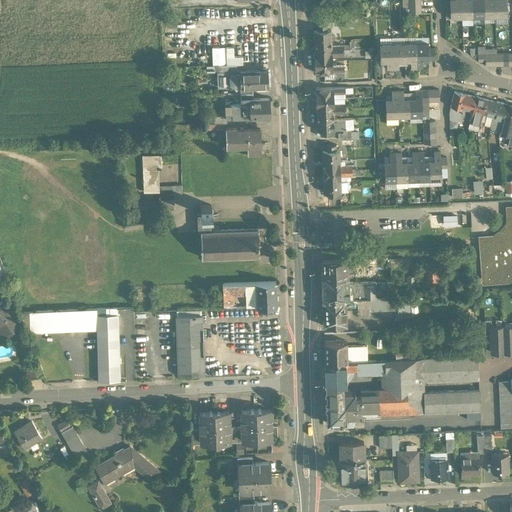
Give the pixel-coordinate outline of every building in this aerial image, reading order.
[(460,0),(449,0),(450,19),(461,19),(460,0)] [(460,0),(461,19),(473,18),(472,0),(460,0)] [(472,0),(473,18),(484,18),(483,0),(472,0)] [(483,0),(484,18),(495,18),(494,0),(483,0)] [(494,0),(495,18),(506,17),(505,0),(494,0)] [(346,20),(333,20),(333,26),(339,26),(346,28),(346,20)] [(317,31),(313,31),(314,42),(330,41),(330,30),(327,31),(317,31)] [(330,41),(314,42),(314,52),(331,51),(331,46),(330,41)] [(428,43),(415,44),(416,70),(422,69),(422,61),(428,61),(428,49),(428,43)] [(379,45),(380,63),(386,63),(386,71),(392,70),(391,44),(379,45)] [(403,44),(391,44),(392,70),(398,70),(398,62),(404,62),(403,44)] [(415,44),(403,44),(404,62),(410,62),(410,70),(416,70),(415,44)] [(233,48),(226,49),(227,65),(242,64),(242,58),(234,58),(233,48)] [(331,51),(314,52),(314,62),(331,62),(331,57),(331,51)] [(331,62),(314,62),(315,73),(332,72),(331,67),(331,62)] [(258,70),(239,71),(239,74),(240,88),(252,88),(267,88),(267,87),(268,87),(267,70),(259,70),(258,70)] [(239,74),(227,74),(228,89),(240,88),(239,74)] [(332,89),(315,89),(316,100),(332,99),(332,94),(332,89)] [(421,91),(414,91),(415,99),(409,99),(410,117),(422,117),(421,103),(421,91)] [(397,92),(391,92),(391,100),(385,100),(385,118),(398,118),(397,92)] [(409,99),(403,100),(403,92),(397,92),(398,118),(410,117),(409,99)] [(465,95),(454,93),(450,107),(457,109),(461,110),(465,95)] [(475,98),(465,95),(461,110),(466,111),(472,112),(475,98)] [(485,100),(475,98),(472,112),(481,115),(482,115),(485,100)] [(253,99),(240,100),(241,105),(241,118),(269,117),(269,99),(253,99)] [(332,99),(316,100),(316,110),(333,110),(333,105),(333,102),(332,99)] [(496,103),(485,100),(482,115),(487,116),(492,117),(496,103)] [(241,105),(231,105),(231,102),(225,103),(226,117),(226,118),(241,118),(241,105)] [(506,105),(496,103),(492,117),(498,119),(502,120),(506,105)] [(511,106),(506,105),(502,120),(503,120),(511,122),(511,106)] [(450,107),(449,114),(449,120),(458,123),(459,121),(460,117),(455,116),(457,109),(450,107)] [(333,110),(316,110),(316,120),(333,120),(333,115),(333,110)] [(481,115),(472,113),(469,122),(479,125),(481,115)] [(492,117),(487,116),(485,123),(480,122),(479,126),(489,128),(492,117)] [(316,120),(317,131),(320,131),(334,131),(333,120),(316,120)] [(345,120),(333,120),(334,131),(342,130),(345,130),(345,120)] [(511,128),(511,122),(503,120),(500,133),(510,135),(511,133),(511,128)] [(260,130),(236,130),(236,128),(225,129),(226,147),(247,147),(247,155),(257,155),(261,154),(260,130)] [(345,130),(342,130),(342,134),(338,134),(338,140),(350,140),(350,130),(345,130)] [(325,151),(322,151),(322,162),(339,161),(339,151),(335,151),(325,151)] [(440,152),(433,152),(434,161),(429,161),(429,181),(441,180),(441,170),(440,158),(440,152)] [(417,153),(411,153),(412,162),(406,162),(407,182),(418,181),(417,153)] [(429,161),(424,162),(423,153),(417,153),(418,181),(429,181),(429,161)] [(395,154),(389,154),(389,163),(384,163),(384,182),(396,182),(395,154)] [(406,162),(401,163),(401,154),(395,154),(396,182),(407,182),(406,162)] [(160,155),(142,155),(143,179),(142,179),(142,181),(143,181),(143,192),(154,192),(154,170),(161,169),(160,155)] [(339,161),(322,162),(323,172),(340,171),(339,167),(339,161)] [(340,171),(323,172),(323,182),(340,182),(340,177),(340,171)] [(473,193),(482,193),(481,180),(472,180),(473,193)] [(340,182),(323,182),(324,193),(327,193),(340,193),(340,192),(340,182)] [(492,187),(493,197),(501,197),(500,186),(492,187)] [(451,191),(452,199),(462,199),(461,190),(451,191)] [(174,194),(158,194),(158,206),(174,206),(174,194)] [(200,207),(201,232),(213,231),(212,206),(200,207)] [(491,236),(477,237),(481,285),(507,284),(511,280),(511,206),(505,207),(506,224),(491,236)] [(457,214),(442,215),(443,226),(457,225),(457,214)] [(258,239),(257,230),(213,231),(201,232),(201,244),(200,244),(200,246),(201,246),(201,258),(258,256),(258,247),(259,247),(259,239),(258,239)] [(473,250),(462,251),(462,259),(473,258),(473,250)] [(347,260),(321,261),(322,278),(348,278),(347,260)] [(445,272),(445,264),(422,264),(422,266),(418,267),(418,273),(422,274),(422,278),(418,279),(419,285),(422,285),(426,285),(426,288),(434,288),(434,285),(440,285),(440,272),(445,272)] [(348,278),(322,278),(322,300),(345,299),(349,299),(348,283),(348,278)] [(255,287),(255,283),(222,285),(223,305),(232,304),(232,295),(245,294),(245,288),(255,287)] [(275,283),(255,283),(255,287),(256,300),(276,299),(275,283)] [(375,283),(348,283),(349,299),(369,299),(375,298),(375,283)] [(256,300),(255,287),(245,288),(245,294),(246,308),(256,307),(256,300)] [(375,298),(369,299),(369,308),(369,311),(394,310),(393,298),(375,298)] [(276,307),(276,299),(256,300),(256,307),(276,307)] [(345,299),(322,300),(323,327),(345,326),(345,309),(345,299)] [(349,299),(345,299),(345,309),(369,308),(369,299),(349,299)] [(1,303),(0,303),(0,322),(8,332),(17,326),(1,303)] [(96,309),(19,312),(27,332),(96,329),(96,315),(96,309)] [(117,314),(96,315),(96,329),(98,381),(119,380),(117,314)] [(201,316),(176,316),(178,376),(204,376),(201,316)] [(0,322),(0,332),(3,336),(8,332),(0,322)] [(511,325),(502,326),(503,352),(511,351),(511,325)] [(491,327),(490,327),(491,335),(491,353),(503,352),(502,326),(491,327)] [(346,342),(324,342),(324,364),(347,363),(346,342)] [(477,357),(421,360),(423,382),(427,383),(478,382),(477,357)] [(355,398),(356,418),(356,417),(364,416),(364,408),(407,406),(408,414),(424,413),(423,393),(423,382),(421,360),(384,361),(384,368),(384,371),(381,371),(383,390),(359,391),(360,398),(355,398)] [(384,361),(356,362),(357,369),(384,368),(384,361)] [(38,362),(26,366),(31,379),(42,374),(38,362)] [(347,363),(324,364),(325,385),(342,384),(344,384),(344,371),(357,370),(357,369),(356,362),(347,363)] [(325,393),(342,393),(342,384),(325,385),(325,393)] [(479,391),(423,393),(424,413),(480,411),(479,391)] [(342,393),(325,393),(326,409),(326,419),(331,424),(353,423),(353,418),(356,418),(355,398),(351,393),(342,393)] [(407,406),(364,408),(364,416),(364,419),(408,417),(408,414),(407,406)] [(270,411),(255,412),(257,440),(271,439),(271,427),(270,411)] [(255,412),(241,412),(241,428),(242,440),(243,440),(257,440),(255,412)] [(214,413),(199,414),(200,430),(200,442),(201,442),(215,441),(214,413)] [(229,413),(214,413),(215,441),(229,441),(230,441),(229,429),(229,413)] [(31,420),(23,425),(24,426),(15,432),(24,447),(41,437),(31,420)] [(67,420),(57,425),(61,431),(70,426),(67,420)] [(241,428),(229,429),(230,441),(229,441),(229,444),(243,443),(243,440),(242,440),(241,428)] [(200,430),(190,430),(190,445),(201,445),(201,442),(200,442),(200,430)] [(85,450),(76,433),(65,438),(75,456),(85,450)] [(391,445),(391,435),(376,436),(377,445),(391,445)] [(485,453),(484,437),(476,437),(477,454),(485,453)] [(453,438),(445,439),(446,452),(454,451),(453,438)] [(362,443),(339,444),(340,461),(363,460),(362,443)] [(159,471),(130,445),(95,466),(104,482),(134,465),(151,480),(159,471)] [(416,451),(397,452),(399,482),(418,481),(416,451)] [(507,454),(491,455),(492,473),(500,473),(501,477),(508,476),(508,472),(507,454)] [(478,457),(460,458),(461,474),(479,473),(478,457)] [(447,459),(429,460),(430,479),(448,478),(447,459)] [(363,460),(340,461),(341,483),(365,482),(364,460),(363,460)] [(252,464),(240,464),(241,478),(269,477),(269,475),(270,473),(269,472),(268,463),(252,464)] [(379,470),(380,482),(393,481),(392,469),(379,470)] [(269,477),(241,478),(241,492),(253,492),(270,491),(269,482),(270,481),(269,479),(269,477)] [(97,480),(89,485),(94,495),(103,490),(97,480)] [(103,490),(94,495),(101,506),(109,501),(103,490)] [(17,509),(17,511),(36,511),(33,503),(17,509)] [(254,504),(242,504),(242,511),(270,511),(270,503),(254,504)]
